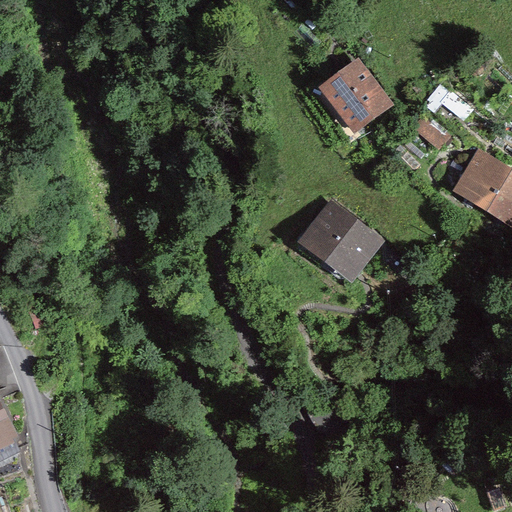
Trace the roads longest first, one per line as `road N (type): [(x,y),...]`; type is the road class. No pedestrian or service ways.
road 1 (residential): [(321,511),(319,483),(232,282),(228,206),(236,144),(206,0)]
road 2 (residential): [(55,511),(0,296)]
